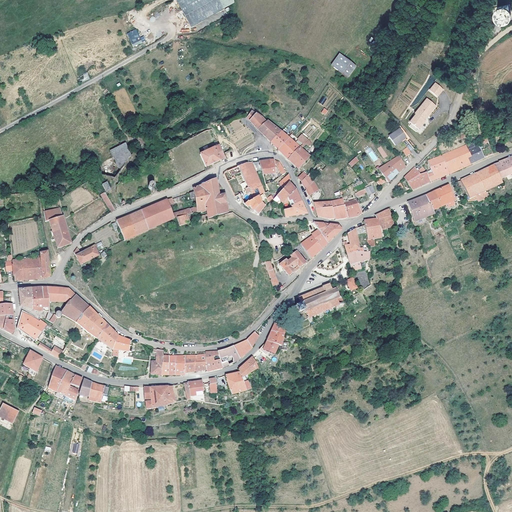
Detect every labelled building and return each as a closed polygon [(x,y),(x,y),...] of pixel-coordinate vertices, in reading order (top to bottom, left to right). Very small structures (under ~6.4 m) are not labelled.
[(230,0),(175,0),(191,28),(232,2),(230,0)] [(511,15),(509,4),(499,7),(501,18),(511,15)] [(493,29),(494,29),(490,33),(494,37),(502,30),(497,25),(493,29)] [(137,29),(127,33),(133,46),(146,41),(144,36),(140,37),(137,29)] [(338,56),(331,66),(348,78),(355,67),(338,56)] [(77,77),(79,83),(89,80),(87,73),(77,77)] [(435,83),(430,90),(437,96),(443,90),(435,83)] [(416,117),(410,125),(419,132),(425,123),(423,122),(425,119),(426,120),(436,108),(427,101),(415,116),(416,117)] [(266,123),(260,118),(250,112),(244,117),(251,124),(258,130),(266,123)] [(281,133),(267,122),(266,123),(258,130),(264,136),(271,143),(281,133)] [(223,124),(218,126),(224,137),(229,135),(223,124)] [(407,139),(400,130),(389,138),(395,147),(407,139)] [(278,150),(288,138),(281,133),(271,143),(275,147),(278,150)] [(304,143),(307,140),(302,135),(294,143),(300,148),(304,143)] [(300,148),(294,143),(288,138),(278,150),(282,154),(288,160),(300,148)] [(110,151),(119,170),(131,155),(126,143),(110,151)] [(225,159),(219,146),(200,155),(206,168),(217,163),(225,159)] [(383,158),(387,156),(382,146),(378,148),(383,158)] [(470,153),(468,151),(467,146),(459,150),(443,157),(450,174),(450,175),(459,170),(470,166),(465,155),(470,153)] [(478,146),(468,151),(470,153),(465,155),(470,166),(476,163),(484,159),(478,146)] [(373,162),(378,159),(370,147),(365,150),(373,162)] [(299,170),(312,157),(300,148),(288,160),(292,164),(299,170)] [(411,154),(407,149),(402,152),(406,157),(411,154)] [(405,167),(398,157),(379,170),(388,183),(397,175),(405,167)] [(450,174),(443,157),(428,162),(432,171),(433,174),(427,176),(430,183),(439,179),(450,174)] [(511,171),(511,158),(503,162),(499,164),(505,175),(511,171)] [(356,159),(349,165),(352,168),(359,162),(356,159)] [(269,162),(259,163),(262,172),(264,176),(277,175),(275,166),(278,167),(277,168),(284,175),(287,173),(279,163),(274,162),(269,162)] [(259,163),(252,164),(256,174),(262,172),(259,163)] [(245,165),(239,168),(246,184),(241,186),(243,192),(247,191),(248,194),(262,188),(256,174),(252,164),(250,164),(245,165)] [(505,175),(499,164),(494,166),(499,177),(505,175)] [(502,183),(499,177),(494,166),(477,174),(485,192),(502,183)] [(430,183),(427,176),(427,173),(419,175),(414,168),(404,178),(412,190),(419,187),(430,183)] [(302,183),(307,177),(307,176),(304,173),(298,178),(299,179),(302,183)] [(467,184),(463,186),(464,187),(470,199),(485,192),(477,174),(465,180),(467,184)] [(289,183),(291,182),(289,176),(280,185),(284,190),(275,200),(277,202),(279,200),(283,204),(287,199),(296,190),(289,183)] [(313,182),(307,177),(302,183),(306,190),(313,182)] [(229,213),(225,195),(219,196),(216,182),(214,181),(194,189),(194,192),(189,194),(191,200),(196,198),(198,207),(190,210),(192,216),(207,208),(209,218),(229,213)] [(313,182),(306,190),(310,196),(319,191),(313,182)] [(107,184),(103,187),(107,194),(111,191),(107,184)] [(360,184),(351,189),(355,196),(357,195),(358,195),(364,191),(363,190),(360,184)] [(440,209),(455,202),(449,187),(440,190),(434,193),(434,194),(440,209)] [(299,197),(296,190),(287,199),(289,204),(291,208),(301,202),(299,197)] [(105,192),(100,194),(111,212),(115,210),(105,192)] [(440,209),(434,194),(429,196),(426,197),(432,212),(440,209)] [(262,200),(260,197),(245,206),(248,208),(250,207),(254,213),(255,212),(258,215),(266,207),(263,204),(261,202),(263,201),(262,200)] [(355,197),(344,201),(345,208),(348,219),(358,217),(362,214),(355,197)] [(432,212),(426,197),(417,201),(408,204),(415,223),(434,216),(432,212)] [(48,200),(43,202),(45,213),(53,211),(48,200)] [(190,224),(188,217),(186,211),(173,215),(169,206),(167,200),(149,208),(129,216),(137,235),(177,219),(180,227),(190,224)] [(317,204),(314,205),(316,211),(345,208),(344,201),(331,203),(317,204)] [(307,214),(301,202),(291,208),(289,204),(283,207),(285,218),(292,217),(307,214)] [(348,219),(345,208),(316,211),(318,218),(328,220),(335,220),(335,221),(343,220),(348,219)] [(72,245),(62,215),(58,216),(57,212),(54,213),(54,210),(53,211),(45,213),(44,213),(46,223),(49,222),(58,249),(66,247),(72,245)] [(390,212),(377,218),(378,221),(365,224),(369,250),(375,249),(374,242),(382,241),(380,230),(383,229),(383,233),(388,232),(388,231),(393,230),(393,232),(395,231),(395,230),(396,229),(394,224),(392,217),(390,212)] [(137,235),(129,216),(116,222),(120,230),(124,240),(137,235)] [(317,223),(314,224),(317,229),(321,234),(327,229),(324,225),(317,223)] [(338,227),(324,225),(327,229),(321,234),(327,243),(335,237),(342,231),(338,227)] [(327,243),(321,234),(317,229),(311,234),(313,237),(301,244),(304,250),(311,260),(316,256),(321,251),(328,244),(327,243)] [(120,230),(119,230),(116,232),(121,242),(124,240),(120,230)] [(351,233),(348,236),(350,247),(351,252),(359,251),(355,231),(351,233)] [(304,250),(301,244),(294,248),(296,251),(297,250),(300,253),(304,250)] [(359,255),(359,251),(351,252),(350,247),(347,247),(347,244),(344,245),(345,249),(347,256),(359,255)] [(99,256),(99,255),(95,250),(97,249),(95,246),(81,254),(77,250),(74,255),(80,266),(99,256)] [(307,262),(300,253),(297,250),(296,251),(290,255),(291,257),(288,260),(286,258),(279,264),(281,266),(289,276),(295,271),(294,269),(296,267),(298,266),(299,268),(303,265),(307,262)] [(51,278),(48,253),(41,255),(41,253),(31,255),(31,257),(29,257),(29,260),(13,262),(14,272),(15,283),(44,281),(51,278)] [(370,263),(370,254),(362,255),(359,255),(347,256),(349,263),(351,268),(364,265),(370,263)] [(271,260),(265,262),(273,287),(279,285),(271,260)] [(14,272),(13,262),(5,263),(6,272),(14,272)] [(364,265),(351,268),(352,273),(352,274),(358,273),(362,272),(360,266),(362,266),(362,269),(365,269),(364,265)] [(357,291),(353,281),(347,283),(351,294),(357,291)] [(342,301),(339,296),(337,297),(334,289),(331,290),(329,285),(299,297),(301,303),(294,306),(297,313),(304,310),(308,318),(342,301)] [(49,300),(48,288),(37,288),(31,289),(32,299),(32,310),(40,313),(49,313),(51,311),(49,300)] [(54,288),(48,288),(49,300),(57,301),(57,300),(64,301),(63,303),(64,305),(67,307),(61,314),(75,323),(89,308),(68,290),(54,288)] [(19,295),(20,300),(32,299),(31,289),(19,290),(19,295)] [(32,310),(32,299),(20,300),(20,306),(32,310)] [(13,310),(12,305),(0,305),(0,316),(6,317),(14,317),(13,310)] [(94,313),(89,308),(75,323),(97,339),(101,330),(102,331),(107,331),(109,328),(94,313)] [(62,315),(61,314),(60,313),(59,313),(57,313),(57,314),(51,311),(49,313),(46,320),(53,324),(57,319),(58,320),(59,320),(61,319),(62,318),(62,316),(62,315)] [(23,314),(19,329),(21,330),(27,335),(36,341),(47,326),(40,321),(39,323),(23,314)] [(14,323),(14,317),(6,317),(4,330),(12,335),(14,332),(14,323)] [(284,334),(286,328),(275,324),(273,327),(271,331),(284,334)] [(112,350),(118,336),(113,331),(109,328),(107,331),(102,331),(101,330),(97,339),(112,350)] [(282,342),(284,334),(271,331),(267,342),(277,345),(282,347),(283,342),(282,342)] [(259,337),(255,333),(247,341),(252,348),(259,337)] [(55,336),(54,339),(63,345),(65,342),(55,336)] [(128,352),(130,341),(124,339),(118,336),(112,350),(113,350),(118,351),(128,352)] [(240,360),(253,349),(252,348),(247,341),(233,348),(240,360)] [(277,345),(267,342),(259,350),(270,360),(274,356),(277,345)] [(40,343),(39,346),(49,353),(51,350),(40,343)] [(60,359),(63,353),(61,353),(62,351),(55,347),(51,354),(60,359)] [(233,348),(218,353),(223,369),(229,366),(227,362),(229,358),(231,357),(234,360),(233,365),(237,363),(240,360),(233,348)] [(153,351),(153,355),(157,355),(157,364),(152,363),(151,376),(156,376),(161,377),(163,358),(164,352),(153,351)] [(39,357),(31,352),(23,366),(36,373),(44,360),(39,357)] [(217,371),(210,353),(205,354),(206,356),(207,371),(207,373),(212,372),(217,371)] [(206,356),(185,358),(185,374),(197,373),(207,371),(206,356)] [(168,377),(170,358),(163,358),(161,377),(165,377),(168,377)] [(185,374),(185,358),(176,358),(175,376),(180,376),(185,376),(185,374)] [(246,380),(258,369),(255,362),(253,358),(246,364),(239,370),(240,373),(244,380),(246,380)] [(57,393),(67,372),(61,369),(56,367),(51,380),(48,389),(57,394),(57,393)] [(71,385),(75,377),(72,375),(67,372),(57,393),(66,397),(70,387),(71,385)] [(245,385),(244,380),(240,373),(232,375),(226,377),(231,396),(251,394),(249,385),(245,385)] [(71,385),(80,389),(82,380),(79,379),(75,377),(71,385)] [(88,398),(92,384),(84,380),(80,395),(88,398)] [(218,397),(216,387),(215,380),(212,380),(209,381),(211,398),(218,397)] [(195,390),(203,389),(202,382),(192,384),(187,385),(190,400),(196,399),(195,390)] [(92,384),(88,398),(101,401),(103,395),(107,396),(108,388),(97,386),(92,384)] [(79,391),(75,389),(70,387),(66,397),(65,398),(64,401),(73,405),(74,401),(76,401),(79,391)] [(125,388),(124,397),(127,397),(127,393),(131,394),(131,390),(134,390),(134,389),(125,388)] [(176,404),(171,388),(150,390),(149,389),(143,389),(145,401),(152,401),(152,403),(146,403),(147,411),(153,411),(176,404)] [(3,405),(0,411),(0,418),(13,426),(16,420),(19,414),(3,405)] [(42,412),(35,409),(33,413),(40,417),(42,412)]
